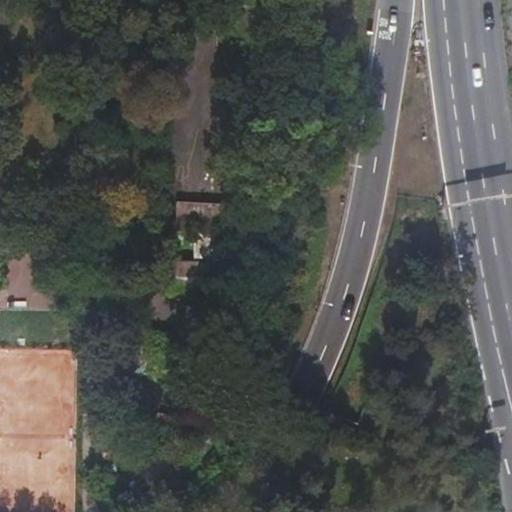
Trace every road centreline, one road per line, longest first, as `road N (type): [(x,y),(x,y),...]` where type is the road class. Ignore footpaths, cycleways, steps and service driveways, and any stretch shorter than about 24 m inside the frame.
road 1 (motorway): [(395,0),(351,273),(317,369),(250,511)]
road 2 (trunk): [(461,0),(499,267)]
